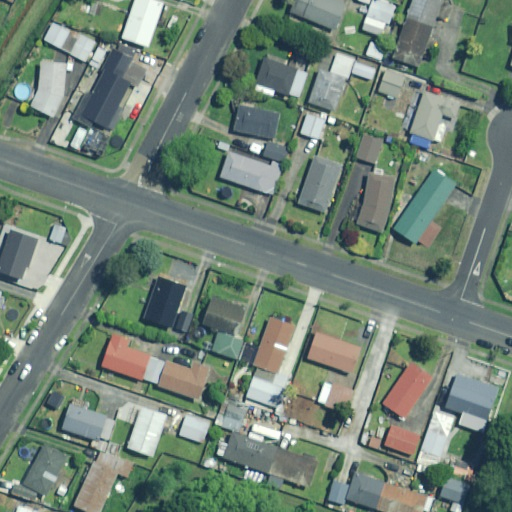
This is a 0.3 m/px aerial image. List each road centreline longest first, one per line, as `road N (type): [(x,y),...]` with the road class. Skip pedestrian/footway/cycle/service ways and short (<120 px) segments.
road 1 (tertiary): [(456,317),(129,204)]
road 2 (residential): [(129,204),(0,416)]
road 3 (residential): [(233,0),(129,204)]
road 4 (residential): [(456,317),(511,149)]
road 5 (tertiary): [(129,204),(0,159)]
